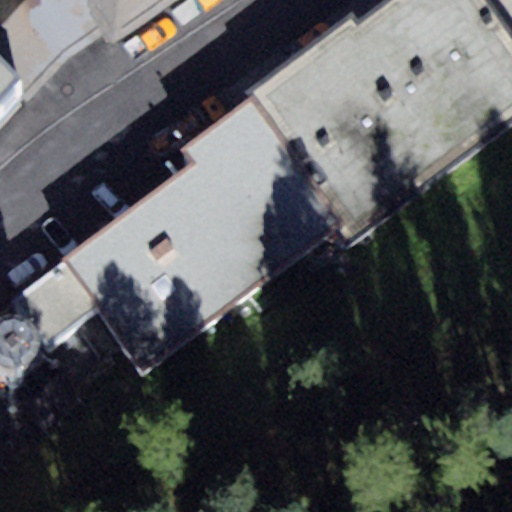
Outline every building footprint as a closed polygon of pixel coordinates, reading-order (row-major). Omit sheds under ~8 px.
[(85,0),(0,0),(0,71),(30,98),(61,64),(111,34),(85,0)] [(85,0),(111,34),(124,52),(193,0),(85,0)] [(407,0),(257,107),(346,231),(349,235),(511,118),(511,45),(479,0),(407,0)] [(511,0),(479,0),(511,45),(511,0)] [(0,132),(30,98),(0,71),(0,132)] [(70,273),(143,376),(346,231),(257,107),(190,155),(205,176),(70,273)]
